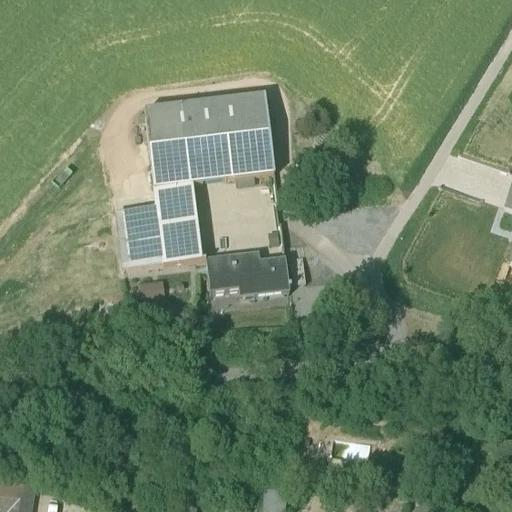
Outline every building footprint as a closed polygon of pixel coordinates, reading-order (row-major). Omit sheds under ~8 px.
[(263,103),(143,117),(152,198),(190,194),(273,184),(263,103)] [(511,188),(503,213),(511,216),(511,188)] [(190,194),(152,198),(155,218),(161,278),(200,273),(190,194)] [(155,218),(115,223),(122,282),(161,278),(155,218)] [(283,271),(247,275),(246,266),(203,271),(208,306),(236,303),(237,312),(287,305),(286,297),(283,271)] [(300,269),(283,271),(286,297),(303,295),(300,269)] [(28,511),(33,485),(0,482),(0,511),(28,511)] [(266,491),(265,511),(285,511),(287,492),(266,491)]
